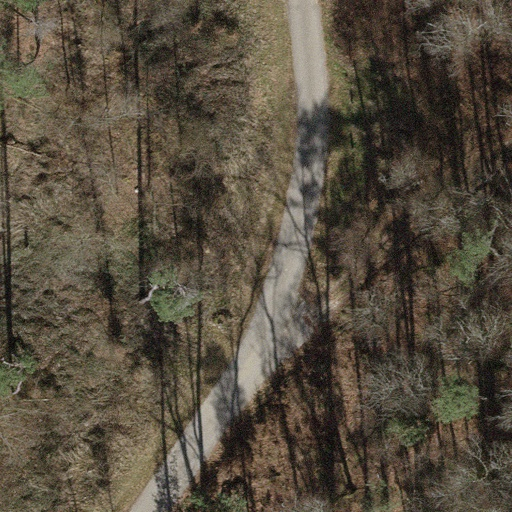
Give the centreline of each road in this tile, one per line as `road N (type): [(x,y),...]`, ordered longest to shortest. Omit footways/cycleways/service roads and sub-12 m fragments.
road 1 (track): [(304,0),(317,93),(301,237),(263,351),(152,511)]
road 2 (track): [(263,351),(511,153)]
